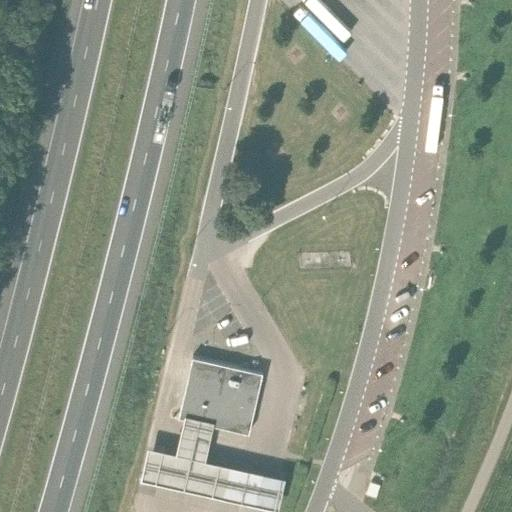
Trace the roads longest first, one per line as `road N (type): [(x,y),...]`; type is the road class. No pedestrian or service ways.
road 1 (motorway): [(51,511),(133,204),(177,0)]
road 2 (motorway): [(94,0),(0,396)]
